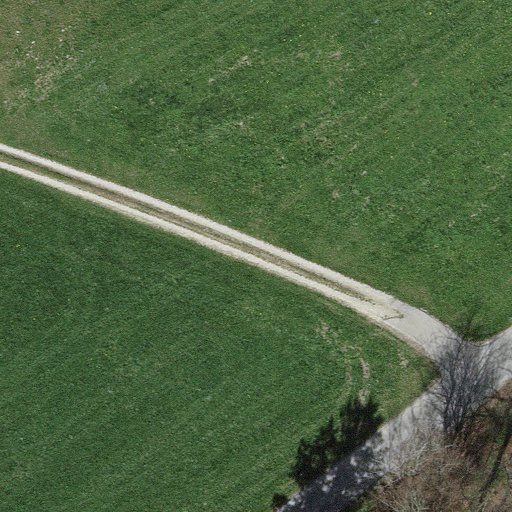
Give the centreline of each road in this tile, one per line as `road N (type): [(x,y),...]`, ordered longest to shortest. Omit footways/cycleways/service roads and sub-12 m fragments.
road 1 (track): [(0,153),(277,259),(492,371)]
road 2 (unclassified): [(511,355),(310,511)]
